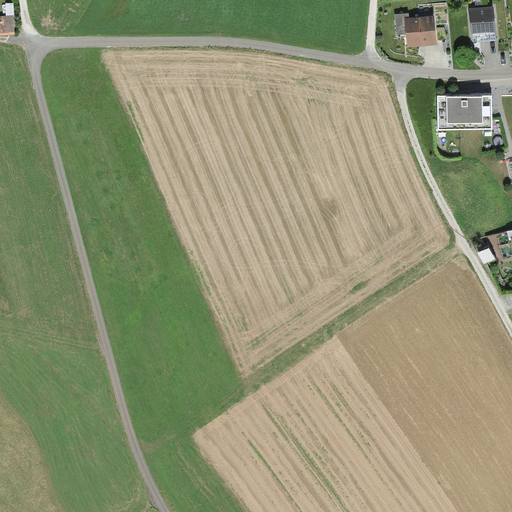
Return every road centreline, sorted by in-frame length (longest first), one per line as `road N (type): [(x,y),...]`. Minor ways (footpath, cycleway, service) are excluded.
road 1 (track): [(32,45),(125,428),(163,511)]
road 2 (track): [(384,66),(227,41),(32,45)]
road 3 (track): [(241,388),(466,246)]
road 4 (residential): [(511,73),(384,66)]
